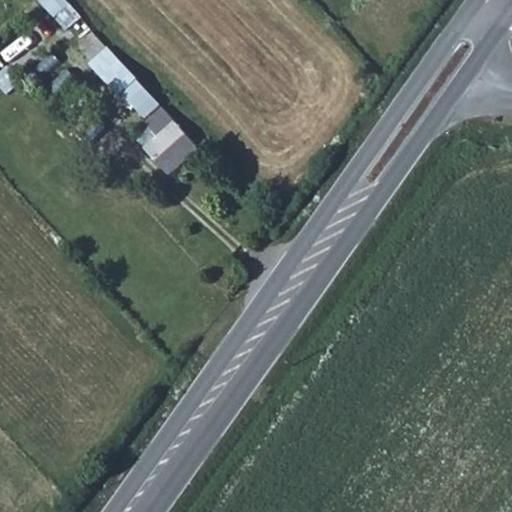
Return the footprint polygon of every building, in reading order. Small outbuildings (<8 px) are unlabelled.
[(45,0),(58,13),(72,1),(70,0),(45,0)] [(157,109),(86,28),(68,45),(115,99),(121,96),(143,122),(157,109)] [(148,85),(161,75),(139,48),(127,58),(148,85)] [(156,140),(143,152),(165,177),(195,150),(162,113),(146,127),(149,131),(156,140)] [(149,131),(137,143),(143,152),(156,140),(149,131)]
